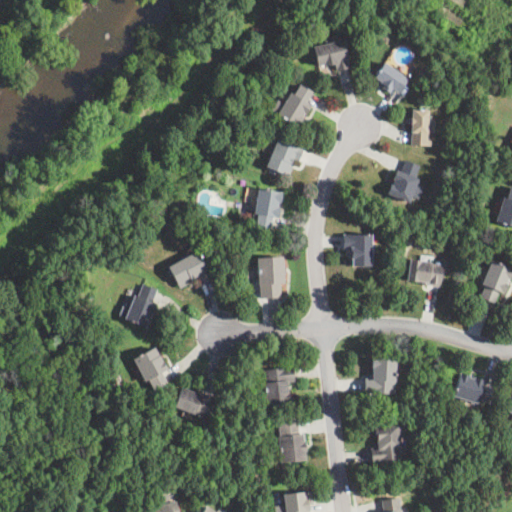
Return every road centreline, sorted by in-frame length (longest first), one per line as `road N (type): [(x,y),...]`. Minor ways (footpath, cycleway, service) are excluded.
road 1 (residential): [(355,127),(319,197),(312,246),(341,511)]
road 2 (residential): [(511,352),(375,329),(220,333)]
